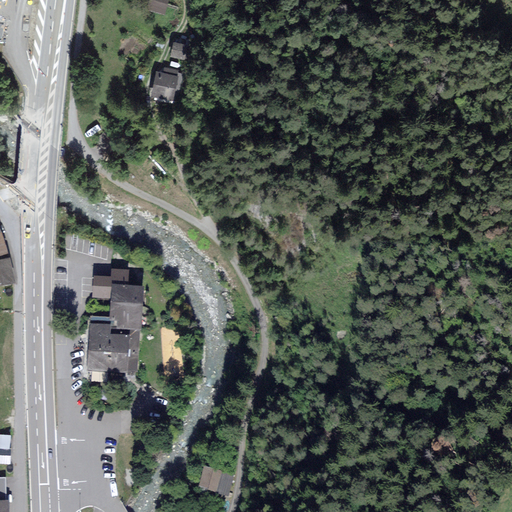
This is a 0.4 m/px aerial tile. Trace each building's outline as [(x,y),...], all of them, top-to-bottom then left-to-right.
[(168,0),(148,0),(145,11),(164,16),(168,0)] [(187,45),(173,42),(171,56),(184,58),(187,45)] [(181,61),(174,59),(172,66),(180,68),(181,61)] [(178,70),(164,67),(163,71),(157,70),(152,97),(173,101),(174,97),(178,98),(180,86),(175,85),(178,70)] [(0,284),(13,282),(9,259),(0,260),(0,284)] [(113,318),(119,319),(119,326),(140,328),(143,287),(138,286),(139,276),(127,276),(128,271),(114,270),(114,278),(96,277),(95,296),(114,297),(113,318)] [(137,371),(140,328),(119,326),(110,326),(110,325),(93,324),(90,368),(137,371)] [(10,436),(0,435),(0,446),(9,448),(10,436)] [(10,450),(0,449),(0,461),(9,462),(10,450)] [(233,476),(207,466),(201,485),(227,494),(233,476)]
